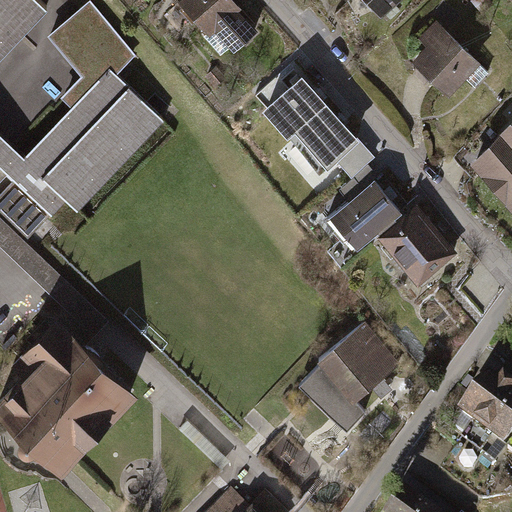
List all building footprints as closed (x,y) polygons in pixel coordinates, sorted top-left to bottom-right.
[(0,0),(0,48),(44,2),(41,0),(0,0)] [(182,0),(181,1),(208,31),(204,35),(221,53),(233,43),(236,47),(255,31),(235,8),(239,4),(238,2),(240,0),(182,0)] [(371,0),(381,11),(393,0),(371,0)] [(75,205),(161,116),(115,72),(133,52),(90,2),(51,34),(84,74),(64,95),(76,107),(27,156),(25,154),(23,155),(0,133),(0,163),(8,171),(15,178),(0,194),(0,209),(27,237),(66,197),(75,205)] [(488,71),(446,30),(417,59),(420,63),(418,65),(429,76),(431,74),(447,90),(463,74),(474,85),(488,71)] [(223,76),(215,67),(205,75),(214,84),(223,76)] [(356,137),(302,76),(267,107),(321,168),(356,137)] [(511,123),(502,134),(511,145),(511,123)] [(511,203),(511,145),(502,134),(475,162),(511,203)] [(0,178),(8,171),(0,163),(0,242),(82,320),(70,333),(84,346),(109,319),(0,216),(0,178)] [(400,210),(375,179),(328,217),(353,248),(378,228),(394,215),(400,210)] [(394,215),(378,228),(418,279),(453,250),(440,235),(445,231),(439,223),(434,227),(417,205),(399,221),(394,215)] [(0,404),(61,463),(131,392),(101,362),(99,356),(95,350),(90,346),(84,346),(70,333),(57,320),(13,363),(25,375),(0,400),(0,404)] [(398,363),(363,322),(319,357),(321,359),(299,382),(347,428),(366,409),(356,398),(398,363)] [(498,387),(488,379),(462,413),(504,444),(511,433),(511,397),(510,396),(511,392),(511,386),(503,380),(498,387)] [(232,488),(209,511),(260,511),(253,504),(251,506),(232,488)] [(391,511),(432,511),(405,493),(391,511)]
